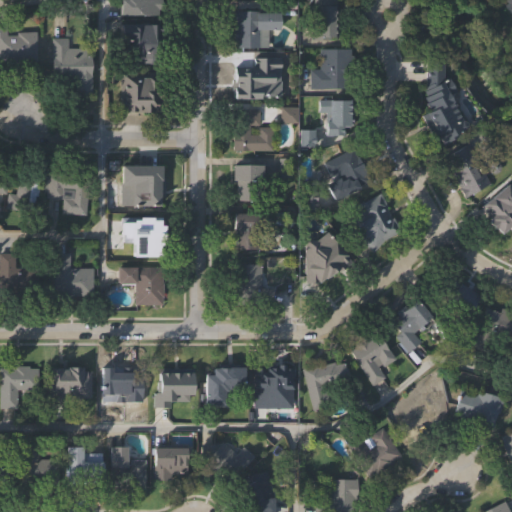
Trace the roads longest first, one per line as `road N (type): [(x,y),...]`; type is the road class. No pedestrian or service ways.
road 1 (residential): [(436,226),(314,326),(0,331)]
road 2 (residential): [(191,331),(189,0)]
road 3 (residential): [(511,278),(458,249),(395,161),(382,120),(387,16)]
road 4 (residential): [(193,139),(67,138),(12,112)]
